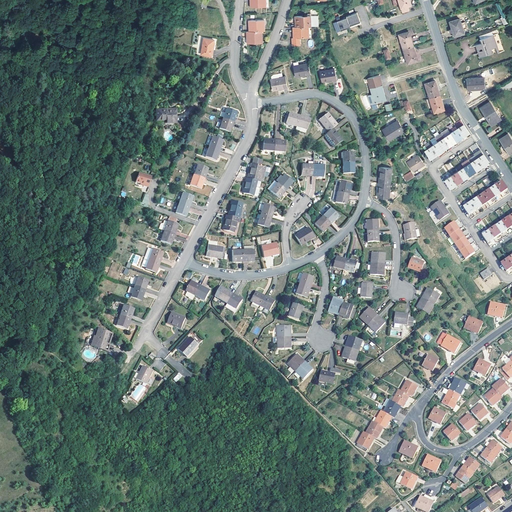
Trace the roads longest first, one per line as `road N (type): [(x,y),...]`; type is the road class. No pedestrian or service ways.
road 1 (residential): [(363,200),(365,150),(341,106),(311,93),(251,104)]
road 2 (residential): [(251,104),(249,135),(184,259)]
road 3 (residential): [(480,134),(457,100),(425,0)]
road 4 (residential): [(511,323),(460,360),(417,412)]
